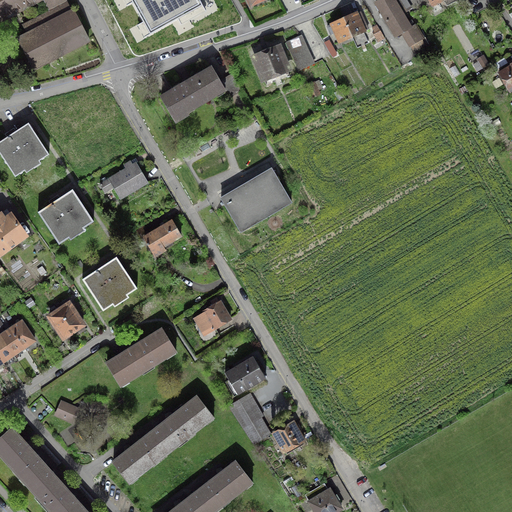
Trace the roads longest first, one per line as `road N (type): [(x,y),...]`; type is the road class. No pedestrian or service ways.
road 1 (residential): [(125,72),(119,83),(126,102),(367,511)]
road 2 (residential): [(343,0),(125,72)]
road 3 (residential): [(125,72),(0,102)]
